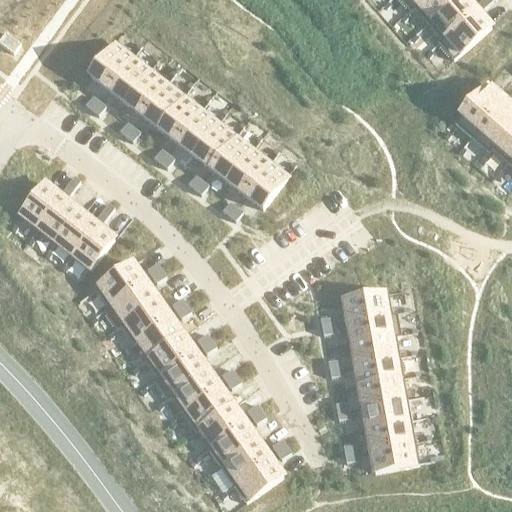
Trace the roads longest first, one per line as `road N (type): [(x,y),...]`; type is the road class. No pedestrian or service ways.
road 1 (residential): [(21,121),(145,211),(198,268),(258,354),(319,465)]
road 2 (tertiary): [(0,363),(118,511)]
